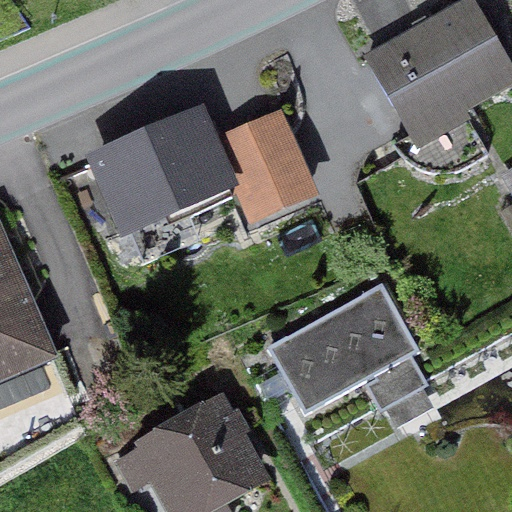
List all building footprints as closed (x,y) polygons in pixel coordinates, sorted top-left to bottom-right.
[(511,71),(471,0),(468,0),(363,59),(418,155),(472,125),(467,117),(511,91),(511,71)] [(216,140),(204,111),(84,161),(120,246),(132,240),(144,268),(201,245),(191,221),(235,203),(242,200),(216,140)] [(281,113),(247,127),(285,216),(319,202),(281,113)] [(248,232),(285,216),(247,127),(216,140),(242,200),(235,203),(248,232)] [(511,170),(500,177),(511,198),(511,207),(500,214),(511,235),(511,170)] [(0,388),(59,363),(0,224),(0,388)] [(429,387),(413,359),(421,355),(381,286),(267,352),(307,420),(364,387),(381,416),(386,412),(397,432),(435,410),(423,391),(429,387)] [(229,511),(273,487),(246,438),(251,435),(239,413),(234,415),(224,397),(134,446),(137,452),(117,463),(134,496),(151,487),(164,511),(229,511)]
